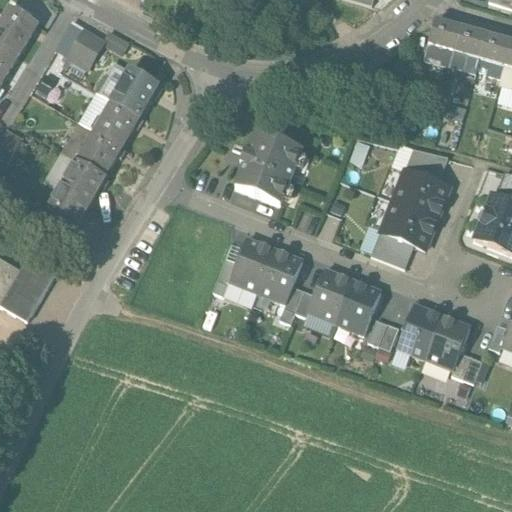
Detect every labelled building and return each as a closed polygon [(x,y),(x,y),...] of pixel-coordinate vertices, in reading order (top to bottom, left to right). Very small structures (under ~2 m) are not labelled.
[(340,0),(340,2),(371,11),(374,0),(340,0)] [(511,0),(489,0),(488,6),(511,12),(511,0)] [(36,32),(9,15),(0,30),(0,49),(18,61),(36,32)] [(461,32),(436,24),(429,49),(454,56),(461,32)] [(72,27),(55,55),(67,62),(83,34),(72,27)] [(486,39),(461,32),(454,56),(479,63),(486,39)] [(104,47),(83,34),(67,62),(88,74),(104,47)] [(511,46),(486,39),(479,63),(504,70),(511,46)] [(18,61),(0,49),(0,90),(18,61)] [(449,72),(450,69),(454,56),(429,49),(424,65),(449,72)] [(479,63),(454,56),(450,69),(475,77),(479,63)] [(511,72),(504,70),(499,90),(511,93),(511,72)] [(156,93),(129,77),(121,90),(107,82),(97,99),(111,108),(139,123),(156,93)] [(40,80),(39,98),(53,99),(55,82),(40,80)] [(421,103),(406,98),(403,108),(419,112),(421,103)] [(139,123),(111,108),(94,137),(122,153),(139,123)] [(419,112),(403,108),(401,117),(417,121),(419,112)] [(6,137),(0,146),(0,173),(4,176),(21,146),(6,137)] [(122,153),(94,137),(77,167),(104,183),(122,153)] [(257,137),(248,159),(245,157),(240,169),(244,171),(235,193),(280,210),(302,154),(257,137)] [(447,162),(413,154),(404,175),(437,188),(447,162)] [(104,183),(77,167),(59,198),(81,211),(87,214),(104,183)] [(437,188),(404,175),(404,177),(408,179),(403,190),(399,189),(392,206),(438,224),(443,210),(442,209),(449,193),(437,188)] [(511,179),(506,178),(497,199),(511,204),(511,179)] [(511,204),(497,199),(492,197),(474,244),(511,258),(511,204)] [(81,211),(59,198),(45,223),(67,235),(81,211)] [(438,224),(392,206),(385,224),(390,225),(385,237),(380,235),(380,237),(413,250),(425,254),(431,238),(432,238),(438,224)] [(413,250),(380,237),(370,261),(404,274),(413,250)] [(237,269),(229,288),(257,299),(274,256),(246,245),(237,269)] [(302,266),(274,256),(257,299),(285,310),(292,292),(302,266)] [(18,276),(0,265),(0,312),(24,328),(55,276),(28,260),(18,276)] [(226,265),(213,298),(224,303),(229,288),(237,269),(226,265)] [(314,301),(308,319),(335,330),(353,286),(325,275),(314,301)] [(353,286),(335,330),(363,341),(380,297),(353,286)] [(285,310),(279,326),(290,330),(303,297),(292,292),(285,310)] [(303,297),(295,319),(306,323),(308,319),(314,301),(303,297)] [(414,310),(397,354),(425,365),(442,321),(414,310)] [(470,332),(442,321),(425,365),(453,376),(460,358),(470,332)] [(511,323),(508,334),(501,352),(511,356),(511,323)] [(376,325),(367,348),(378,352),(387,330),(376,325)] [(398,334),(387,330),(379,352),(390,356),(398,334)] [(497,330),(488,352),(499,357),(501,352),(508,334),(497,330)] [(471,362),(460,358),(453,376),(451,380),(462,385),(471,362)] [(471,362),(462,385),(473,389),(482,367),(471,362)]
